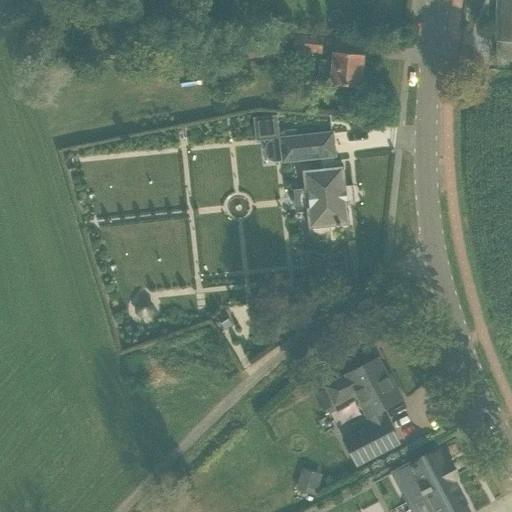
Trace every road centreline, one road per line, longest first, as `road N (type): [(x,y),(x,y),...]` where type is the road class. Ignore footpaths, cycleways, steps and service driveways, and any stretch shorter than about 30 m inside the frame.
road 1 (tertiary): [(511,454),(463,355),(434,251),(423,172),(436,0)]
road 2 (unknown): [(434,251),(357,297),(116,511)]
